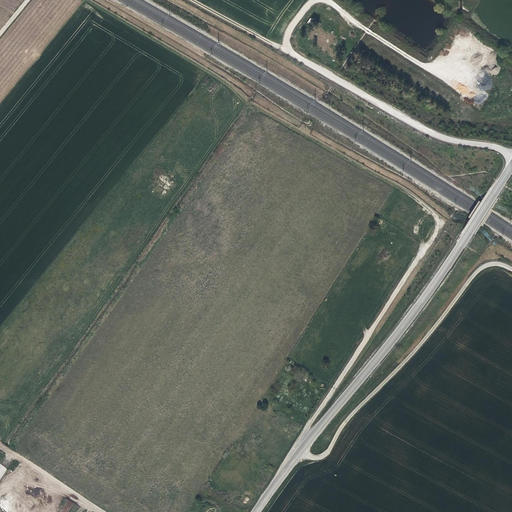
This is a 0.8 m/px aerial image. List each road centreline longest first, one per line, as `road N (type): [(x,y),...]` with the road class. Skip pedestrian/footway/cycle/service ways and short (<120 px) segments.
road 1 (track): [(83,0),(398,187),(415,209),(421,253)]
road 2 (tertiary): [(254,511),(420,304),(511,164)]
road 3 (track): [(0,438),(246,96)]
road 4 (track): [(297,453),(326,453),(346,419),(477,269),(511,268)]
road 5 (track): [(101,511),(0,439)]
